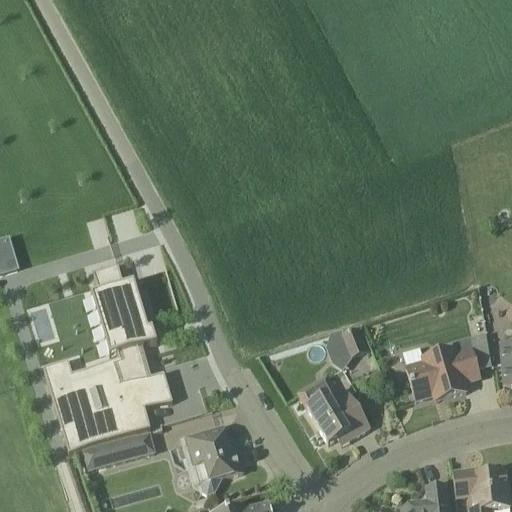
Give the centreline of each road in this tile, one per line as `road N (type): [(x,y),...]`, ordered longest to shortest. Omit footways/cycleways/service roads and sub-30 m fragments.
road 1 (residential): [(325,511),(216,351),(173,240),(41,0)]
road 2 (residential): [(332,511),(385,466),(470,431),(511,427)]
